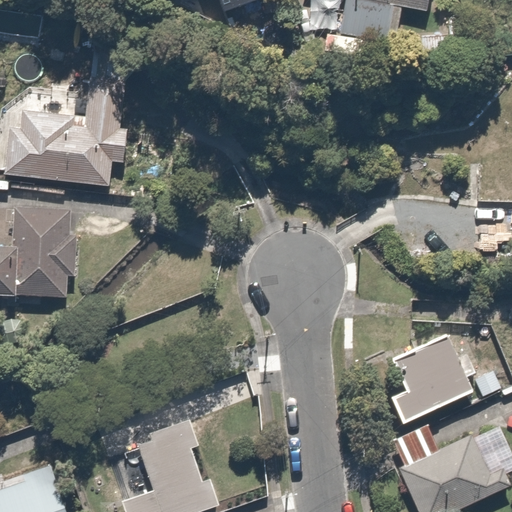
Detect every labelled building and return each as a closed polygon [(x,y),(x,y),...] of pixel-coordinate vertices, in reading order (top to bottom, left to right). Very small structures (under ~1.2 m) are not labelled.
[(337,0),(346,1),(404,10),(427,15),(429,0),(337,0)] [(404,10),(346,1),(339,42),(398,51),(404,10)] [(0,185),(96,195),(97,182),(109,183),(112,151),(92,148),(99,71),(72,69),(67,130),(47,128),(48,122),(0,117),(0,185)] [(0,256),(0,304),(52,305),(52,290),(56,290),(57,252),(53,252),(53,221),(8,220),(8,256),(0,256)] [(384,408),(397,436),(467,405),(438,339),(385,362),(402,400),(384,408)] [(491,366),(472,375),(477,387),(481,396),(501,387),(491,366)] [(116,511),(115,511),(213,511),(205,487),(197,490),(187,461),(195,458),(185,428),(142,443),(144,451),(131,456),(147,502),(116,511)] [(367,462),(393,511),(478,511),(509,496),(502,482),(496,485),(472,438),(433,458),(421,435),(367,462)] [(0,511),(58,511),(46,475),(0,490),(0,511)]
